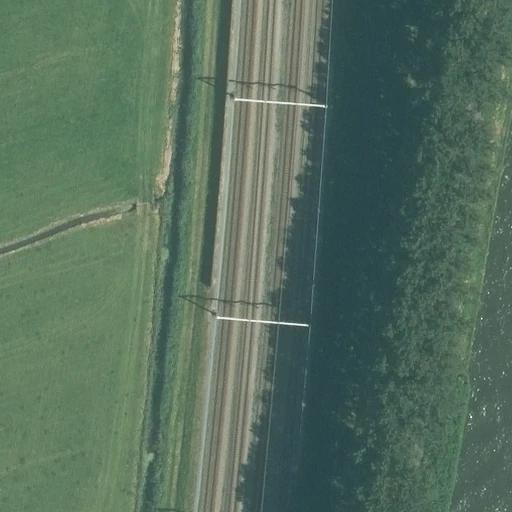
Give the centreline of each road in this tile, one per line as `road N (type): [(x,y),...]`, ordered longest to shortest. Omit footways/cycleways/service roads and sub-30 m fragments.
road 1 (unclassified): [(406,511),(495,0)]
road 2 (track): [(171,511),(216,0)]
